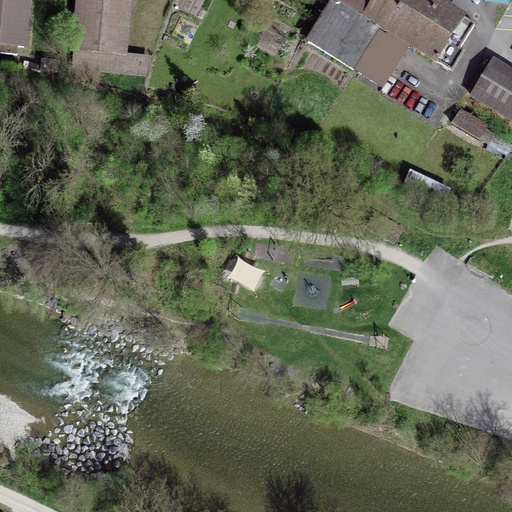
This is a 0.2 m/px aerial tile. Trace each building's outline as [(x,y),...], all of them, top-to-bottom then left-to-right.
[(0,0),(0,54),(17,56),(18,47),(24,48),(28,0),(0,0)] [(132,0),(72,0),(64,80),(146,88),(149,62),(127,60),(132,0)] [(428,0),(337,0),(331,11),(307,48),(382,96),(409,55),(434,71),(465,23),(428,0)] [(313,0),(331,11),(337,0),(313,0)] [(503,127),(511,111),(511,76),(494,66),(470,108),(503,127)] [(511,111),(503,127),(511,132),(511,111)]
